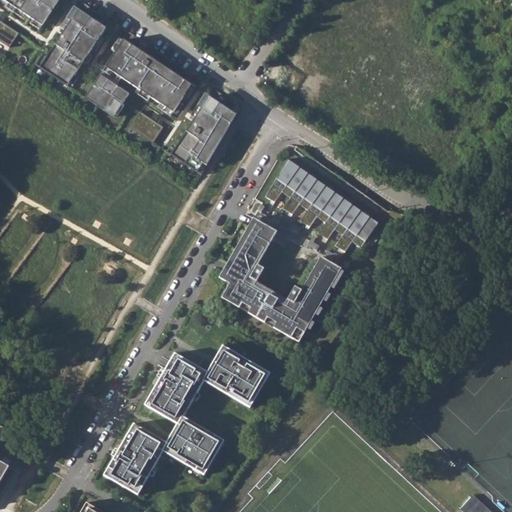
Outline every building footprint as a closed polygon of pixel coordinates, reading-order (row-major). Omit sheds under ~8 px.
[(7,0),(44,24),(60,0),(7,0)] [(68,85),(108,27),(80,8),(41,66),(68,85)] [(0,38),(11,46),(20,32),(0,17),(0,38)] [(174,112),(192,85),(125,39),(106,66),(174,112)] [(115,116),(130,93),(101,74),(86,97),(115,116)] [(207,166),(236,115),(210,97),(171,154),(198,172),(203,164),(207,166)] [(154,143),(164,127),(141,111),(130,127),(154,143)] [(273,183),(265,197),(274,202),(281,192),(289,198),(291,195),(294,191),(306,173),(287,159),(276,178),(282,183),(279,187),(273,183)] [(207,166),(203,164),(198,172),(201,175),(207,166)] [(324,185),(306,173),(294,191),(300,196),(297,200),(291,195),(289,198),(281,209),(291,215),(298,205),(306,210),(308,208),(311,204),(324,185)] [(308,208),(306,210),(299,221),(309,227),(316,217),(324,223),(326,221),(329,217),(342,198),(324,185),(311,204),(317,208),(314,212),(308,208)] [(359,210),(342,198),(329,217),(335,221),(332,225),(326,221),(324,223),(316,234),(326,240),(333,230),(341,235),(343,233),(346,229),(359,210)] [(378,223),(359,210),(346,229),(352,233),(349,237),(343,233),(341,235),(334,246),(344,252),(352,242),(361,248),(378,223)] [(278,227),(285,219),(279,213),(272,221),(278,227)] [(289,239),(252,218),(260,223),(233,268),(241,273),(233,287),(225,301),(228,296),(254,311),(251,316),(268,325),(270,320),(285,329),(282,334),(297,343),(340,269),(319,257),(300,290),(294,286),(286,300),(282,307),(251,289),(255,282),(263,268),(257,265),(271,240),(284,247),(289,239)] [(330,253),(322,249),(319,253),(327,258),(330,253)] [(241,273),(233,268),(225,282),(233,287),(241,273)] [(286,300),(255,282),(251,289),(282,307),(286,300)] [(254,311),(228,296),(225,301),(251,316),(254,311)] [(285,329),(270,320),(268,325),(282,334),(285,329)] [(208,372),(173,352),(144,404),(177,423),(167,442),(133,423),(104,475),(138,495),(163,451),(206,475),(226,440),(185,417),(205,381),(251,407),(271,372),(223,345),(208,372)] [(0,497),(16,471),(0,462),(0,497)] [(492,511),(474,495),(460,510),(462,511),(492,511)] [(103,511),(87,502),(81,511),(103,511)]
